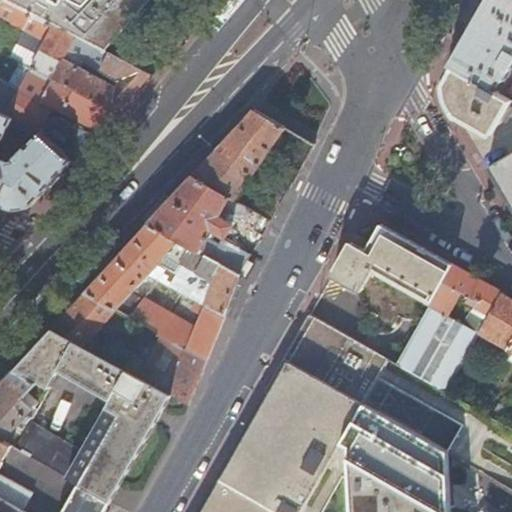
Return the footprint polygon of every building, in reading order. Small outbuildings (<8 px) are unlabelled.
[(17,13),(19,8),(3,0),(0,0),(0,12),(4,15),(8,8),(17,13)] [(82,0),(81,1),(78,0),(3,0),(19,8),(34,16),(105,52),(106,51),(153,0),(82,0)] [(511,0),(488,0),(461,49),(452,65),(456,68),(500,92),(511,70),(511,0)] [(31,69),(53,80),(116,113),(131,96),(151,75),(106,51),(105,52),(34,16),(26,32),(44,41),(31,69)] [(24,32),(12,57),(31,66),(43,41),(24,32)] [(511,99),(500,92),(456,68),(447,83),(447,93),(451,103),(454,110),(457,115),(492,134),(502,117),(511,99)] [(13,100),(4,115),(12,118),(40,132),(48,117),(56,102),(45,94),(53,80),(31,69),(13,100)] [(99,132),(116,113),(53,80),(45,94),(56,102),(99,132)] [(0,112),(4,115),(13,100),(0,94),(0,112)] [(274,157),(291,132),(254,110),(226,141),(194,175),(233,198),(243,204),(262,176),(274,157)] [(51,183),(72,161),(40,132),(34,139),(12,162),(0,156),(0,141),(9,124),(12,118),(4,115),(0,112),(0,203),(3,205),(8,208),(12,209),(16,209),(20,209),(26,208),(30,206),(34,203),(51,183)] [(40,132),(12,118),(9,124),(34,139),(40,132)] [(314,146),(291,132),(274,157),(283,163),(270,181),(262,176),(243,204),(271,220),(314,146)] [(511,153),(489,167),(511,205),(511,153)] [(198,250),(206,238),(212,227),(226,235),(234,222),(221,215),(227,206),(233,198),(194,175),(174,198),(150,223),(179,240),(198,250)] [(134,291),(167,255),(179,240),(150,223),(123,253),(96,281),(86,292),(126,314),(135,299),(138,294),(134,291)] [(351,242),(332,275),(361,291),(372,271),(375,266),(433,298),(453,264),(383,224),(373,240),(369,246),(367,250),(351,242)] [(249,262),(206,238),(198,250),(241,274),(246,277),(252,264),(249,262)] [(198,250),(179,240),(167,255),(213,281),(204,307),(195,327),(167,312),(165,316),(156,331),(160,333),(187,348),(207,360),(225,317),(241,274),(198,250)] [(430,304),(397,363),(448,391),(480,334),(447,315),(456,300),(455,294),(457,289),(469,296),(466,301),(490,315),(503,292),(495,287),(463,269),(453,264),(433,298),(430,304)] [(372,271),(430,304),(433,298),(375,266),(372,271)] [(447,315),(480,334),(490,315),(466,301),(469,296),(457,289),(455,294),(456,300),(447,315)] [(126,314),(86,292),(71,309),(53,328),(90,348),(92,345),(91,338),(103,325),(113,330),(127,315),(126,314)] [(490,315),(480,334),(508,350),(509,349),(511,343),(511,297),(503,292),(490,315)] [(127,315),(156,331),(165,316),(135,299),(126,314),(127,315)] [(310,314),(301,330),(305,332),(342,354),(348,343),(351,345),(354,338),(310,314)] [(125,368),(90,348),(53,328),(25,358),(15,369),(36,382),(46,387),(49,389),(60,370),(111,399),(83,448),(32,419),(15,448),(79,484),(110,502),(118,487),(154,424),(158,416),(163,408),(172,393),(125,368)] [(342,354),(305,332),(299,343),(289,361),(325,381),(366,404),(391,359),(354,338),(351,345),(348,343),(342,354)] [(179,366),(187,348),(160,333),(156,340),(162,356),(179,366)] [(193,394),(207,360),(187,348),(179,366),(175,376),(134,353),(125,368),(172,393),(189,403),(193,394)] [(325,381),(289,361),(285,368),(280,376),(316,396),(325,381)] [(36,382),(15,369),(0,385),(0,439),(3,441),(15,427),(20,431),(26,423),(32,414),(29,413),(32,410),(22,399),(25,396),(36,382)] [(316,396),(280,376),(202,511),(302,511),(342,444),(365,405),(366,404),(325,381),(316,396)] [(451,511),(449,453),(365,405),(342,444),(350,449),(353,511),(451,511)] [(0,474),(0,464),(11,446),(3,441),(0,439),(0,498),(22,511),(32,493),(0,474)] [(104,511),(110,502),(79,484),(62,511),(104,511)] [(23,511),(22,511),(0,498),(0,511),(23,511)]
